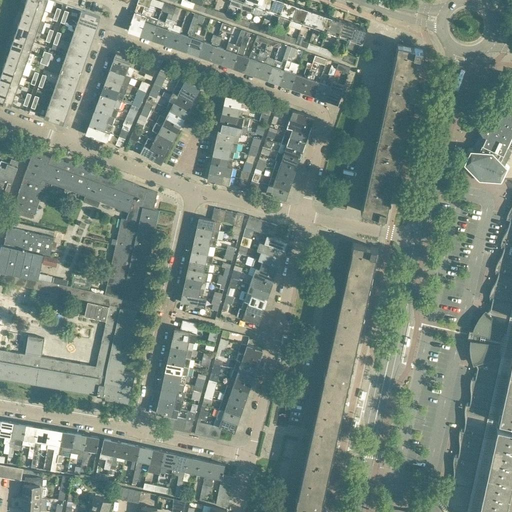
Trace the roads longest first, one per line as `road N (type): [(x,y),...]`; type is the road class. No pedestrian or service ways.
road 1 (residential): [(301,216),(323,124),(316,110),(109,35)]
road 2 (residential): [(414,239),(354,511)]
road 3 (unclassified): [(140,432),(191,192)]
road 4 (residential): [(251,456),(301,216)]
road 5 (residential): [(306,425),(348,225)]
road 6 (residential): [(348,225),(388,41)]
road 7 (residential): [(140,432),(0,408)]
